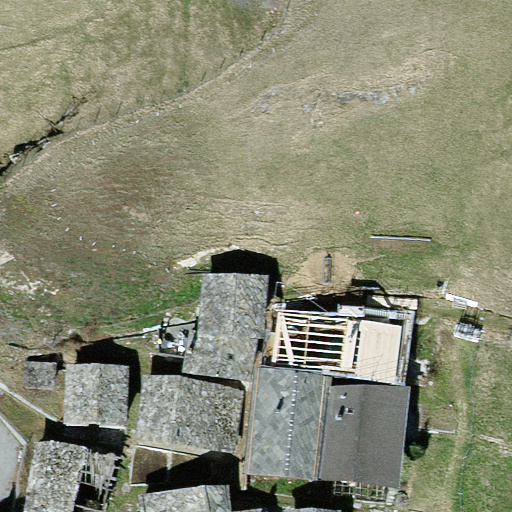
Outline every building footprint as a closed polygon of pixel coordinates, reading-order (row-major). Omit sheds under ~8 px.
[(240,393),(257,290),(199,281),(183,384),(240,393)] [(391,389),(398,336),(285,321),(277,375),(391,389)] [(49,366),(25,365),(24,384),(48,385),(49,366)] [(122,433),(123,376),(61,375),(60,432),(122,433)] [(236,489),(304,498),(319,388),(252,379),(236,489)] [(211,461),(220,401),(138,389),(129,449),(211,461)] [(316,496),(384,503),(395,401),(328,394),(316,496)] [(90,511),(97,458),(31,451),(23,511),(90,511)] [(220,511),(218,498),(151,508),(151,511),(220,511)]
